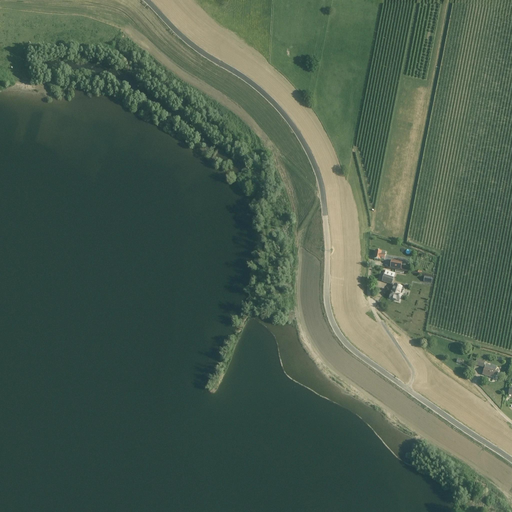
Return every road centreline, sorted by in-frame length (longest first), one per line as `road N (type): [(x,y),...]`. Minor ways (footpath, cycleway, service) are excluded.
road 1 (unclassified): [(407,389),(347,344),(332,321),(320,182),(291,124),(257,87),(194,46),(146,0)]
road 2 (unclassified): [(407,389),(411,368),(373,309),(370,269)]
road 3 (unclassified): [(511,460),(407,389)]
